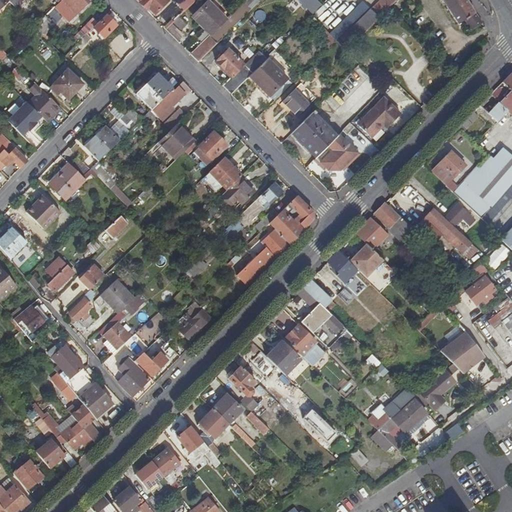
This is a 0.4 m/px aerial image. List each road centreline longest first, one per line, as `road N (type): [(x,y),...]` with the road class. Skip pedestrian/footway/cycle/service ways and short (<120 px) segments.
road 1 (tertiary): [(55,511),(337,220)]
road 2 (residential): [(154,41),(337,220)]
road 3 (tertiary): [(337,220),(511,47)]
road 4 (residential): [(0,204),(154,41)]
